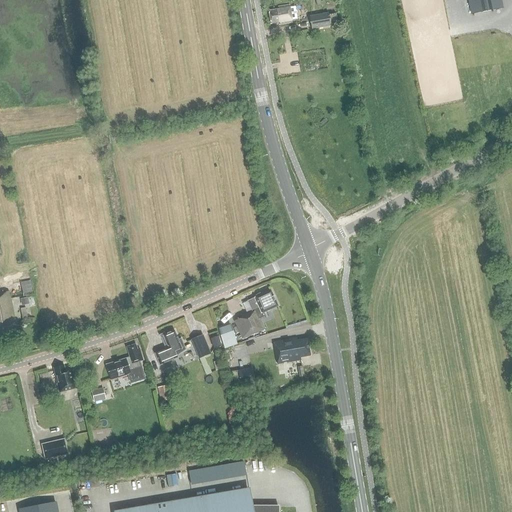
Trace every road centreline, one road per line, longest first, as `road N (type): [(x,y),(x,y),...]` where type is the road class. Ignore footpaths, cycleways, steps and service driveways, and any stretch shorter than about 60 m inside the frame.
road 1 (tertiary): [(309,251),(142,325),(0,370)]
road 2 (tertiary): [(363,511),(334,331),(309,251)]
road 3 (tertiary): [(309,251),(274,148),(244,0)]
road 4 (unknown): [(300,511),(296,478),(286,470),(113,495)]
road 5 (tertiary): [(346,231),(511,140)]
